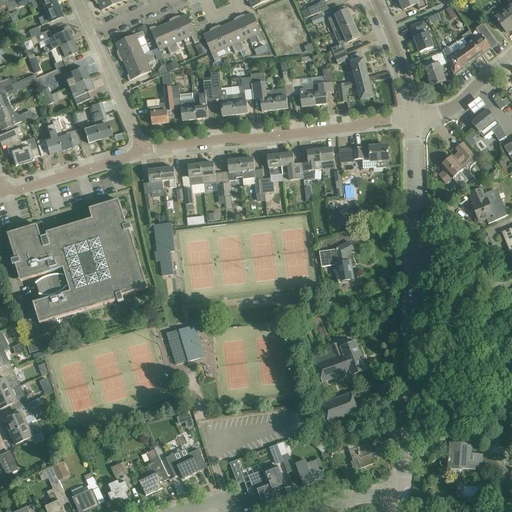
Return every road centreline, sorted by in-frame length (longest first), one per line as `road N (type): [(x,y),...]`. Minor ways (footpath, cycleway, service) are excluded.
road 1 (residential): [(140,148),(413,118)]
road 2 (tertiary): [(401,494),(415,243)]
road 3 (residential): [(510,432),(506,357),(483,263),(415,243)]
road 4 (residential): [(4,189),(140,148)]
road 5 (tertiary): [(415,243),(413,118)]
road 6 (tertiary): [(413,118),(374,0)]
road 7 (residential): [(140,148),(91,34)]
road 8 (residential): [(511,55),(451,108),(413,118)]
